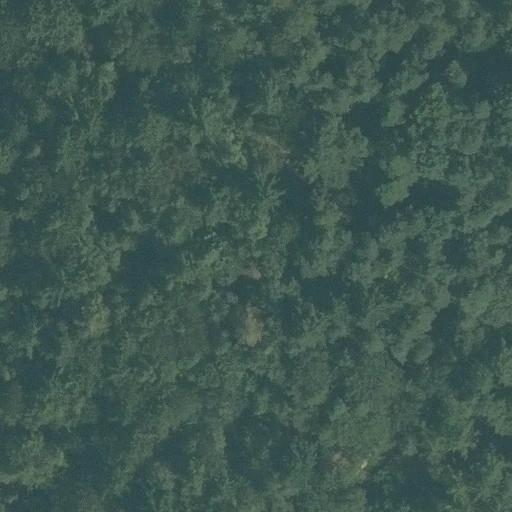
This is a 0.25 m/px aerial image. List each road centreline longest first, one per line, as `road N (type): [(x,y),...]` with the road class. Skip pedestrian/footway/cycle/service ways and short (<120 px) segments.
road 1 (unknown): [(315,511),(511,294)]
road 2 (track): [(74,511),(0,354)]
